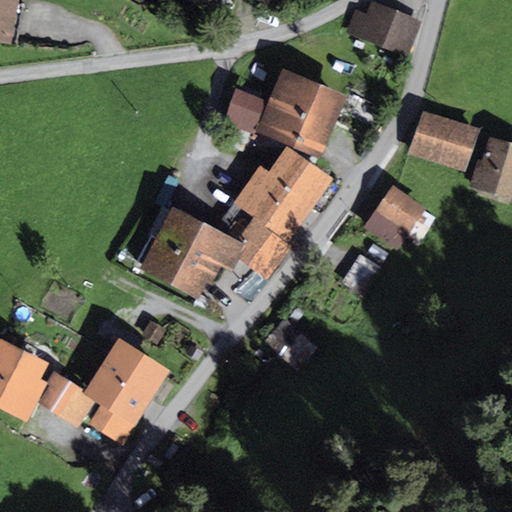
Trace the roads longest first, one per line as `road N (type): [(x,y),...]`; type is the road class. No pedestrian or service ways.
road 1 (residential): [(436,0),(400,122),(115,489)]
road 2 (residential): [(354,0),(245,41),(0,76)]
